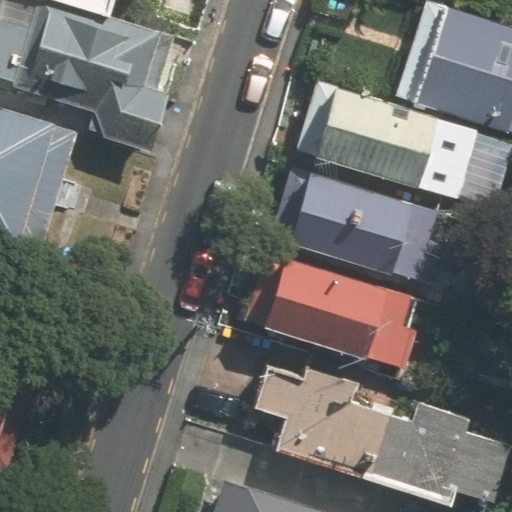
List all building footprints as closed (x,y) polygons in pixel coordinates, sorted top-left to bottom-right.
[(65,0),(108,14),(112,0),(65,0)] [(511,18),(447,0),(427,0),(399,96),(511,128),(511,18)] [(177,56),(0,2),(0,82),(155,129),(177,56)] [(478,126),(329,83),(308,154),(457,197),(478,126)] [(0,241),(17,247),(26,221),(43,226),(73,132),(0,109),(0,241)] [(437,207),(305,169),(284,240),(416,278),(437,207)] [(425,294),(282,253),(261,324),(404,366),(425,294)] [(476,415),(297,363),(272,449),(451,501),(476,415)] [(42,386),(0,372),(0,466),(16,471),(42,386)] [(342,511),(224,477),(213,511),(342,511)]
